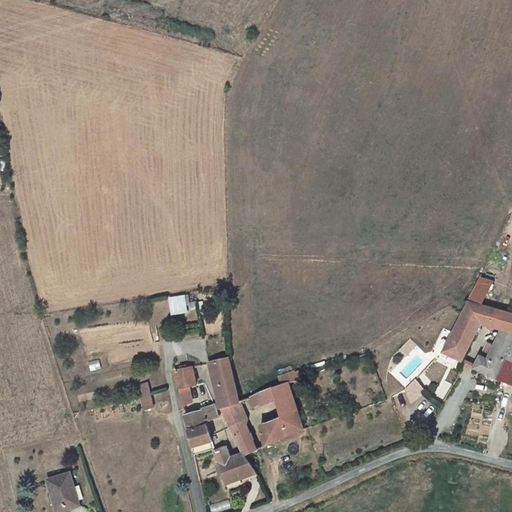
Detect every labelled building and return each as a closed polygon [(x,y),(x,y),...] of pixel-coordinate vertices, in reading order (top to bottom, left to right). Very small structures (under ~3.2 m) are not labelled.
[(495,284),(478,277),(470,296),(487,303),(495,284)] [(189,313),(187,295),(170,296),(171,314),(189,313)] [(470,296),(465,308),(456,330),(447,351),(446,353),(443,360),(454,365),(457,358),(464,361),(480,321),(501,330),(488,360),(479,356),(475,367),(500,377),(503,369),(510,372),(511,367),(511,356),(510,356),(511,350),(511,313),(487,303),(470,296)] [(511,350),(510,356),(511,356),(511,367),(510,372),(503,369),(500,377),(511,382),(511,350)] [(242,404),(241,402),(231,365),(231,361),(215,365),(218,384),(223,403),(225,408),(242,404)] [(223,403),(218,384),(215,365),(211,365),(212,370),(217,390),(223,409),(225,408),(223,403)] [(181,394),(189,393),(198,391),(192,370),(177,372),(181,394)] [(281,385),(287,383),(301,378),(299,370),(293,371),(278,376),(281,385)] [(424,386),(416,375),(403,385),(411,396),(424,386)] [(287,383),(281,385),(272,389),(249,398),(253,407),(277,399),(283,418),(297,410),(287,383)] [(143,401),(153,399),(151,387),(141,388),(143,401)] [(192,406),(189,393),(181,394),(184,408),(192,406)] [(242,404),(225,408),(223,409),(227,419),(233,430),(250,424),(242,404)] [(194,449),(215,444),(207,423),(222,420),(215,406),(203,408),(204,412),(186,416),(194,449)] [(287,435),(305,430),(297,410),(283,418),(274,423),(261,423),(267,447),(287,435)] [(247,459),(260,452),(250,424),(233,430),(246,457),(247,459)] [(229,487),(258,476),(247,459),(246,457),(234,462),(230,452),(219,456),(229,487)] [(71,476),(50,482),(58,511),(64,511),(80,508),(71,476)] [(258,476),(229,487),(231,494),(245,489),(245,485),(252,483),(261,480),(258,476)]
